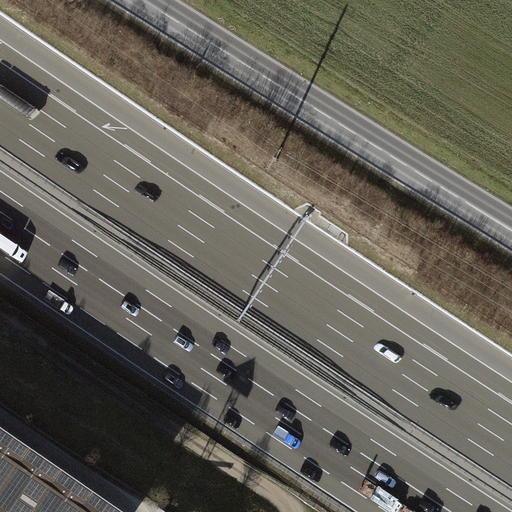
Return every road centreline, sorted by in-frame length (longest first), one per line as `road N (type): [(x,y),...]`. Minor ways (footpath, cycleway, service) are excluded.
road 1 (motorway): [(511,445),(0,103)]
road 2 (motorway): [(0,221),(393,484)]
road 3 (secondary): [(143,0),(511,230)]
